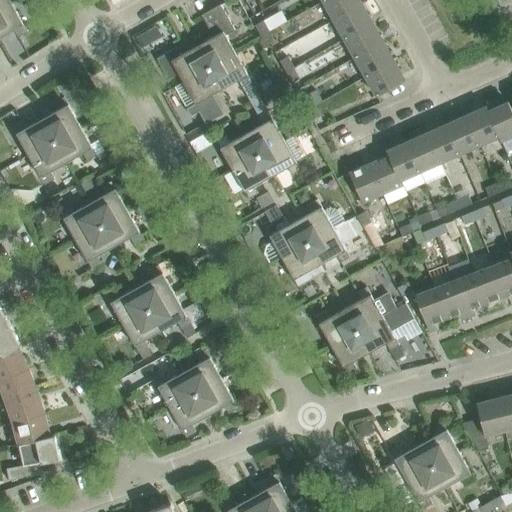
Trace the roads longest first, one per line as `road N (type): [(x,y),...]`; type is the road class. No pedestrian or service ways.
road 1 (residential): [(313,416),(96,35)]
road 2 (residential): [(139,480),(0,224)]
road 3 (residential): [(313,416),(511,364)]
road 4 (residential): [(139,480),(313,416)]
road 5 (residential): [(331,142),(443,92)]
